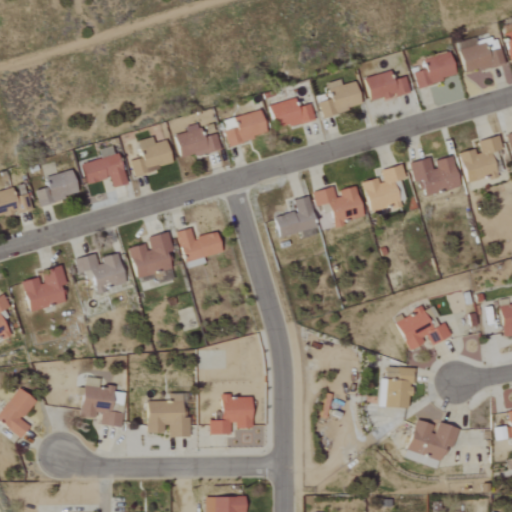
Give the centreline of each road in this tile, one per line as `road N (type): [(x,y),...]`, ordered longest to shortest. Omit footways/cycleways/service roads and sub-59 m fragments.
road 1 (residential): [(0,249),(511,94)]
road 2 (residential): [(231,176),(280,349),(281,511)]
road 3 (residential): [(59,464),(279,467)]
